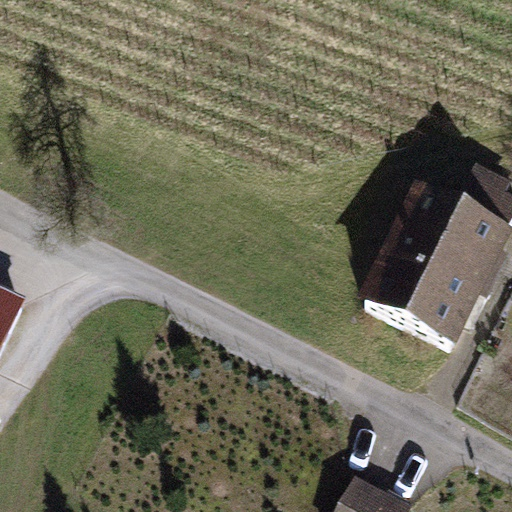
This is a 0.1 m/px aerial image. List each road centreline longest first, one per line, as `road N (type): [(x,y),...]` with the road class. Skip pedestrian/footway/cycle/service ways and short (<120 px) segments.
road 1 (residential): [(511,493),(173,291)]
road 2 (unclassified): [(0,203),(173,291)]
